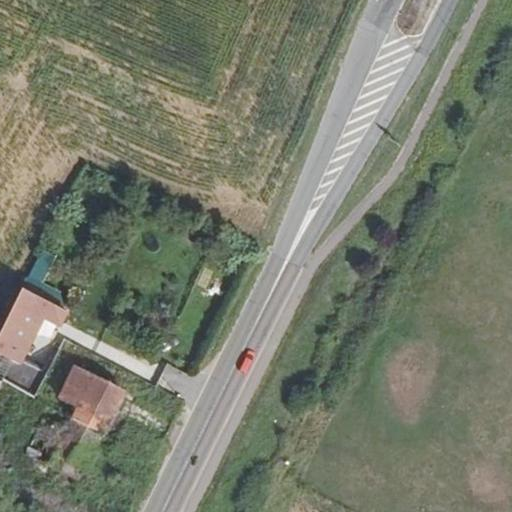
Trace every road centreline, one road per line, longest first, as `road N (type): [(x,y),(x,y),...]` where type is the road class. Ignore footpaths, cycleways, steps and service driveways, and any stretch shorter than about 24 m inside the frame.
road 1 (secondary): [(279,279),(456,0)]
road 2 (secondary): [(393,0),(279,279)]
road 3 (secondary): [(279,279),(163,511)]
